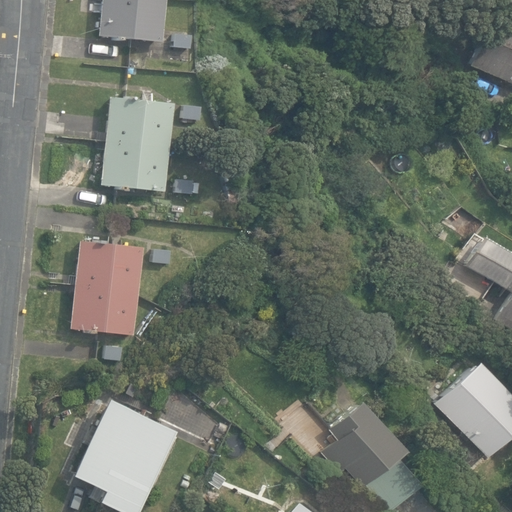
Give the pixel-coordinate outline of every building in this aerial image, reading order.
[(98,0),(96,36),(159,42),(162,0),(98,0)] [(467,66),(511,84),(511,21),(489,12),(467,66)] [(169,47),(187,48),(188,34),(171,33),(169,47)] [(97,185),(160,192),(170,103),(106,96),(97,185)] [(180,118),(197,120),(198,106),(181,104),(180,118)] [(172,192),(189,193),(190,180),(174,178),(172,192)] [(511,257),(477,237),(461,266),(507,293),(491,320),(511,331),(511,257)] [(66,328),(130,335),(139,246),(76,239),(66,328)] [(149,262),(166,263),(167,250),(150,248),(149,262)] [(102,358),(119,360),(121,346),(104,344),(102,358)] [(429,401),(482,457),(511,427),(511,406),(469,362),(429,401)] [(124,393),(131,397),(136,386),(129,383),(124,393)] [(95,501),(119,511),(134,511),(172,431),(103,398),(68,475),(100,490),(95,501)] [(361,482),(386,511),(416,484),(391,455),(397,451),(354,401),(323,428),(332,438),(317,451),(335,471),(340,468),(356,486),(361,482)] [(204,483),(213,491),(225,477),(215,469),(204,483)] [(286,511),(308,511),(296,501),(286,511)]
